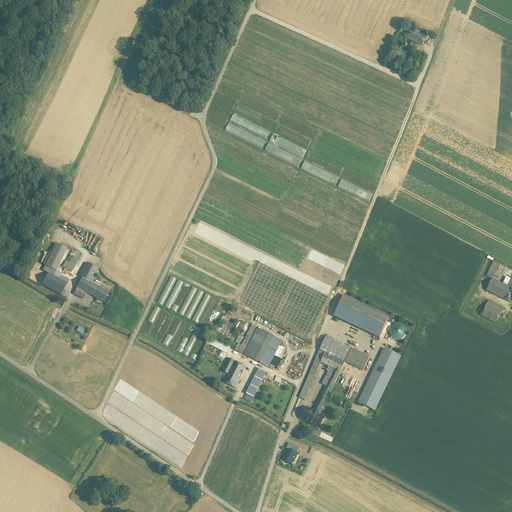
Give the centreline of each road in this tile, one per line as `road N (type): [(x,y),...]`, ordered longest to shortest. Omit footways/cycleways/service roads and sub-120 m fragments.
road 1 (unclassified): [(254,0),(204,112),(212,170),(96,417)]
road 2 (track): [(419,82),(325,325)]
road 3 (track): [(435,49),(414,82),(250,7)]
road 4 (unclassified): [(256,511),(325,325)]
road 5 (unclassified): [(96,417),(238,511)]
